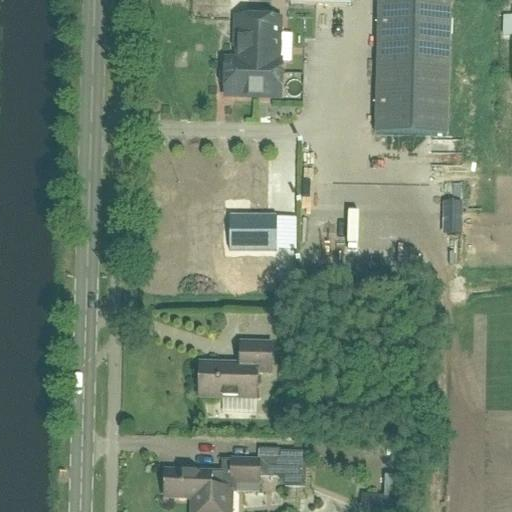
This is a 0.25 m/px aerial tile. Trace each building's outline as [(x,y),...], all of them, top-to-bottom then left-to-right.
[(447,139),(450,0),(378,0),(375,137),(447,139)] [(221,77),(221,85),(225,90),(225,99),(273,100),(280,101),(281,82),(282,65),(277,65),(277,60),(271,59),(272,44),(278,44),(279,22),(236,21),(236,42),(239,43),(238,56),(242,57),(241,64),(226,64),(226,73),(221,77)] [(448,207),(448,239),(464,239),(464,207),(448,207)] [(229,220),(229,255),(277,255),(277,221),(229,220)] [(270,376),(270,349),(241,348),(240,369),(200,368),(199,400),(255,402),(256,376),(270,376)] [(266,416),(265,402),(227,405),(228,418),(266,416)] [(301,489),(302,455),(277,455),(277,453),(257,452),(257,464),(229,464),(229,466),(222,466),(222,477),(163,476),(162,502),(191,502),(190,511),(230,511),(231,494),(227,494),(227,486),(256,486),(257,478),(276,479),(284,489),(301,489)] [(408,511),(409,501),(366,498),(364,511),(408,511)]
